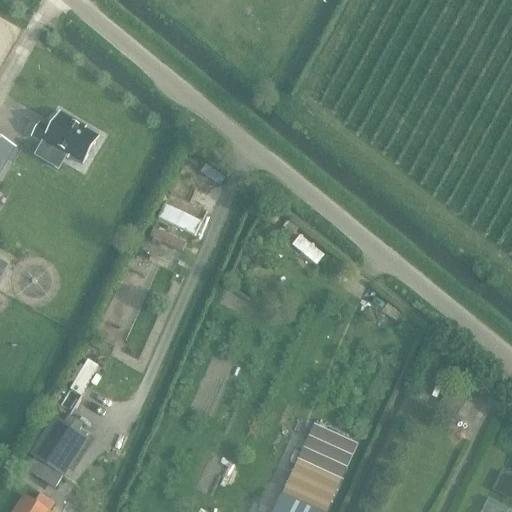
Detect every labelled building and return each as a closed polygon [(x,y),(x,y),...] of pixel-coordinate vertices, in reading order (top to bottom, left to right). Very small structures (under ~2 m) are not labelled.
[(39,126),(32,138),(42,144),(35,157),(57,170),(65,157),(67,159),(68,157),(82,165),(97,139),(83,131),(84,129),(59,115),(49,132),(39,126)] [(166,204),(160,218),(197,234),(203,220),(166,204)] [(299,237),(291,246),(316,266),(324,257),(299,237)] [(387,305),(382,313),(391,320),(396,312),(387,305)] [(446,391),(437,409),(455,418),(465,400),(446,391)] [(34,459),(26,471),(54,489),(62,477),(86,440),(79,435),(83,428),(68,418),(63,425),(55,420),(31,457),(34,459)] [(313,426),(297,461),(341,481),(357,446),(313,426)] [(297,461),(281,497),(312,511),(327,511),(341,481),(297,461)] [(511,477),(505,475),(499,487),(511,493),(511,477)] [(482,511),(509,511),(511,507),(511,506),(489,496),(482,511)] [(312,511),(281,497),(273,511),(312,511)] [(23,498),(14,511),(49,511),(53,507),(44,501),(42,504),(38,502),(36,505),(23,498)]
